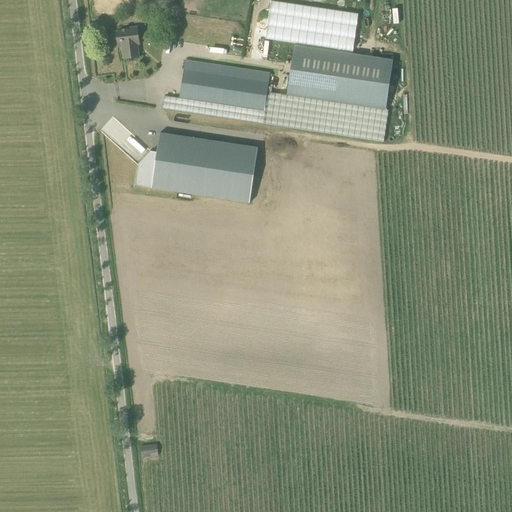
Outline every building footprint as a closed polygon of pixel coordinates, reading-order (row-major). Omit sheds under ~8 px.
[(140,57),(139,45),(141,44),(139,27),(126,30),(123,30),(123,32),(117,33),(118,47),(124,46),(125,49),(123,50),(124,59),(140,57)] [(295,44),(288,94),(387,108),(394,58),(295,44)] [(185,61),(180,98),(265,110),(267,93),(270,73),(195,62),(185,61)] [(267,93),(265,110),(180,98),(165,96),(163,109),(375,144),(385,140),(389,108),(387,108),(288,94),(287,96),(267,93)] [(135,186),(250,204),(258,148),(159,133),(156,153),(150,152),(138,165),(135,186)] [(141,444),(142,456),(158,454),(157,443),(141,444)]
